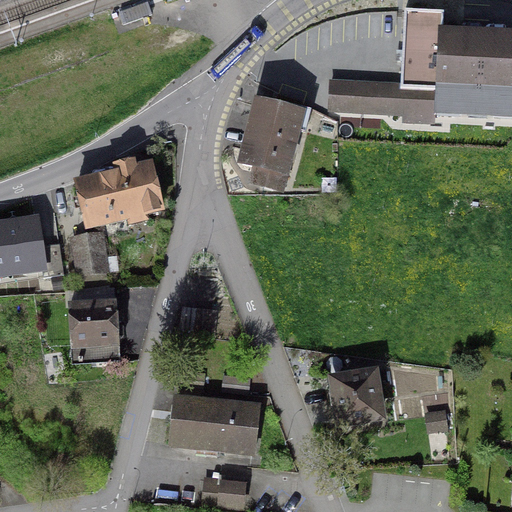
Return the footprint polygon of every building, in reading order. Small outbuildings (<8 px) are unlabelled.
[(147,3),(119,14),(123,25),(151,15),(147,3)] [(511,38),(443,35),(444,14),(405,12),(401,88),(329,84),(328,112),(399,115),(436,117),(437,102),(511,105),(511,38)] [(297,120),(257,110),(243,170),(255,173),(252,187),(278,194),(297,120)] [(75,192),(85,231),(157,213),(147,173),(75,192)] [(99,240),(72,245),(79,294),(107,290),(99,240)] [(113,309),(68,312),(71,366),(116,364),(113,309)] [(209,314),(196,313),(194,338),(206,339),(209,314)] [(203,378),(177,376),(176,390),(202,392),(203,378)] [(369,378),(331,385),(339,426),(377,419),(369,378)] [(247,383),(221,381),(220,395),(246,397),(247,383)] [(257,412),(173,405),(169,451),(253,458),(257,412)] [(240,509),(245,480),(223,476),(220,492),(205,489),(203,502),(240,509)]
